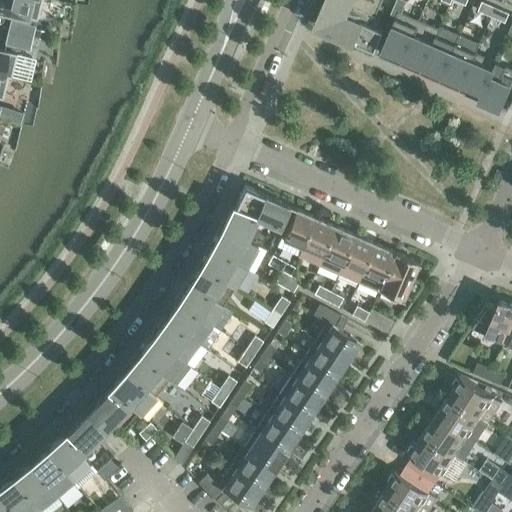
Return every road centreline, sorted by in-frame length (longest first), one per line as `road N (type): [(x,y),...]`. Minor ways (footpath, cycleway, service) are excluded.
road 1 (residential): [(0,455),(70,393),(139,314),(190,236),(233,143)]
road 2 (secondary): [(191,122),(138,236),(51,348),(0,397)]
road 3 (residential): [(303,511),(482,253)]
road 4 (residential): [(482,253),(233,143)]
road 5 (residential): [(233,143),(297,0)]
